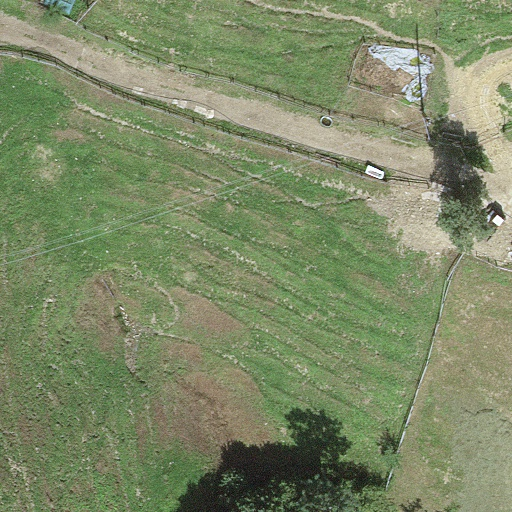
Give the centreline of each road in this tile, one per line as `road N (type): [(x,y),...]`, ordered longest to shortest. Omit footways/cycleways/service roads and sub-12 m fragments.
road 1 (track): [(0,30),(442,175),(511,213)]
road 2 (track): [(511,62),(488,76),(473,101),(511,173)]
